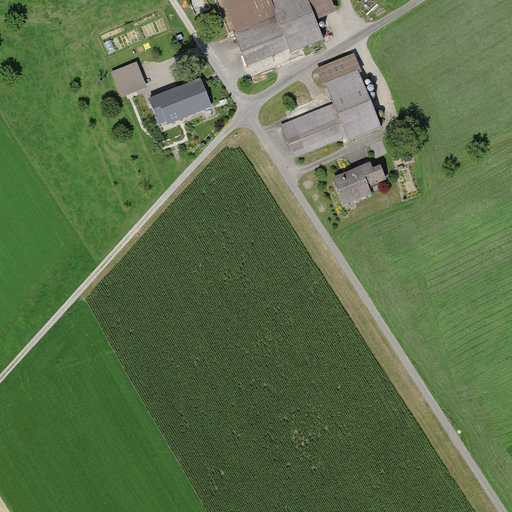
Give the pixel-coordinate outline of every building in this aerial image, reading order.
[(223,0),(237,34),(278,18),(270,0),(223,0)] [(331,0),(270,0),(278,18),(237,34),(235,35),(247,67),(290,51),(291,55),(325,42),(316,21),(336,13),(331,0)] [(319,44),(307,49),(309,56),(322,51),(319,44)] [(334,105),(281,127),(294,160),(348,139),(350,142),(382,129),(360,75),(362,74),(355,55),(317,71),(324,86),(326,85),(334,105)] [(147,91),(136,65),(113,75),(123,101),(147,91)] [(174,91),(149,101),(159,125),(166,123),(167,126),(211,108),(201,82),(175,92),(174,91)] [(371,165),(334,180),(345,206),(371,195),(368,188),(379,184),(380,186),(387,183),(381,168),(374,171),(371,165)]
